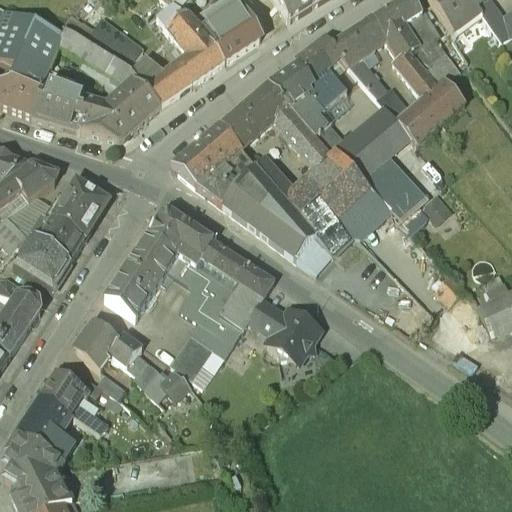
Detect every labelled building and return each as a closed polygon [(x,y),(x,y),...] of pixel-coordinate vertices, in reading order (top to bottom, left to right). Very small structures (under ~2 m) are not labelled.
[(178,16),(193,0),(167,0),(164,6),(174,13),(178,16)] [(229,0),(190,24),(209,45),(211,44),(223,68),(259,45),(239,10),(229,0)] [(268,0),(287,30),(334,0),(268,0)] [(370,24),(380,38),(400,24),(403,29),(421,18),(410,0),(409,0),(373,24),(372,23),(370,24)] [(475,14),(487,5),(483,0),(425,0),(453,39),(479,19),(475,14)] [(511,36),(489,4),(487,5),(475,14),(479,19),(501,51),(511,43),(511,36)] [(165,19),(175,29),(185,21),(178,16),(174,13),(165,19)] [(9,88),(38,101),(42,91),(59,55),(108,83),(115,70),(71,42),(58,37),(56,40),(5,18),(0,28),(0,83),(8,88),(9,88)] [(163,82),(179,101),(224,70),(223,68),(211,44),(209,45),(190,24),(185,21),(175,29),(164,37),(186,64),(163,82)] [(370,24),(329,52),(339,64),(348,74),(385,47),(380,38),(370,24)] [(380,38),(385,47),(396,64),(397,66),(408,59),(419,53),(403,29),(400,24),(380,38)] [(425,79),(433,73),(432,72),(429,68),(444,58),(435,44),(420,55),(419,53),(408,59),(425,79)] [(311,57),(326,75),(339,64),(329,52),(325,46),(311,57)] [(296,71),(303,93),(326,75),(311,57),(294,69),(296,71)] [(425,79),(408,59),(397,66),(396,64),(392,68),(423,106),(396,129),(415,152),(464,111),(444,88),(437,94),(437,93),(425,79)] [(437,93),(458,76),(447,61),(432,72),(433,73),(425,79),(437,93)] [(136,86),(160,114),(179,101),(163,82),(146,66),(141,62),(138,66),(142,70),(140,72),(128,62),(119,73),(130,79),(136,86)] [(104,114),(102,113),(89,124),(75,137),(116,150),(119,150),(160,114),(133,89),(136,86),(130,79),(119,73),(115,70),(108,83),(127,94),(104,114)] [(268,91),(288,114),(289,115),(302,105),(296,98),(303,93),(296,71),(268,91)] [(365,73),(354,80),(365,94),(372,88),(376,85),(365,73)] [(326,75),(303,93),(321,115),(344,97),(326,75)] [(0,114),(31,125),(39,101),(38,101),(9,88),(8,88),(5,95),(0,92),(0,114)] [(372,88),(365,94),(369,99),(376,93),(372,88)] [(102,113),(42,91),(38,101),(39,101),(31,125),(49,130),(75,137),(89,124),(102,113)] [(271,129),(288,114),(268,91),(219,132),(240,156),(271,129)] [(289,115),(288,114),(271,129),(313,179),(293,198),(283,208),(299,226),(316,211),(334,229),(369,197),(358,185),(334,159),(330,163),(289,115)] [(334,159),(358,185),(395,154),(373,126),(334,159)] [(178,167),(177,180),(194,194),(221,214),(255,175),(253,173),(252,172),(239,157),(240,156),(219,132),(178,167)] [(30,171),(0,160),(0,193),(15,182),(30,171)] [(283,208),(293,198),(283,189),(262,166),(253,173),(255,175),(273,198),(283,208)] [(30,171),(15,182),(34,206),(54,190),(58,182),(30,171)] [(273,198),(255,175),(221,214),(295,268),(316,245),(299,226),(283,208),(273,198)] [(103,206),(75,188),(65,204),(59,200),(45,223),(83,248),(106,213),(100,210),(103,206)] [(316,211),(299,226),(316,245),(332,263),(349,247),(333,230),(334,229),(316,211)] [(45,223),(41,221),(25,245),(68,272),(83,248),(45,223)] [(223,257),(169,221),(160,223),(148,242),(148,241),(146,244),(176,264),(194,276),(199,267),(212,275),(223,257)] [(0,235),(16,252),(24,244),(25,244),(7,226),(0,231),(0,235)] [(25,245),(24,244),(16,252),(24,257),(13,275),(51,299),(68,272),(25,245)] [(176,264),(146,244),(103,308),(134,328),(159,290),(167,277),(176,264)] [(273,290),(223,257),(212,275),(240,294),(225,315),(203,301),(203,302),(204,303),(197,314),(186,307),(185,308),(173,324),(194,338),(195,337),(227,358),(241,339),(247,331),(259,339),(273,319),(260,311),(273,290)] [(171,298),(179,285),(167,277),(159,290),(171,298)] [(203,302),(203,301),(179,285),(171,298),(185,308),(186,307),(197,314),(204,303),(203,302)] [(450,285),(434,299),(449,315),(464,301),(450,285)] [(0,303),(11,311),(17,304),(19,303),(18,295),(6,287),(0,288),(0,303)] [(511,334),(511,317),(504,300),(476,314),(475,314),(490,345),(511,334)] [(19,303),(17,304),(11,311),(0,328),(0,360),(8,365),(39,319),(37,308),(28,302),(19,303)] [(283,326),(273,319),(259,339),(270,346),(266,352),(277,358),(278,367),(313,361),(312,351),(320,339),(288,319),(283,326)] [(93,328),(79,345),(80,345),(75,351),(75,353),(75,354),(75,355),(76,358),(85,365),(84,367),(100,380),(109,367),(106,364),(109,362),(118,348),(93,328)] [(190,341),(170,371),(202,393),(223,363),(190,341)] [(140,357),(122,344),(118,348),(109,362),(125,374),(126,374),(136,362),(140,357)] [(136,362),(126,374),(136,384),(146,371),(136,362)] [(167,400),(181,388),(173,379),(159,391),(167,400)] [(88,401),(55,380),(40,404),(71,426),(86,435),(93,425),(75,414),(81,404),(84,406),(88,401)] [(97,393),(117,407),(124,397),(104,382),(97,393)] [(40,404),(16,439),(17,440),(39,454),(49,436),(61,443),(71,426),(40,404)] [(121,409),(109,424),(129,436),(138,424),(132,419),(121,409)] [(94,424),(93,425),(86,435),(99,444),(105,432),(94,424)] [(39,454),(17,440),(6,458),(10,460),(3,470),(10,475),(4,485),(16,492),(19,500),(11,504),(14,511),(63,511),(70,508),(56,480),(63,469),(58,466),(69,448),(61,443),(49,436),(39,454)]
